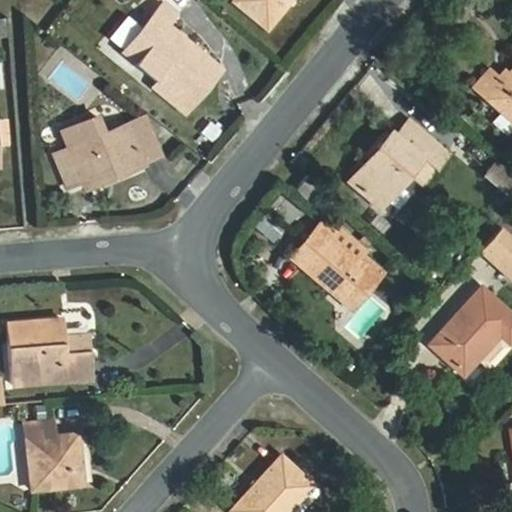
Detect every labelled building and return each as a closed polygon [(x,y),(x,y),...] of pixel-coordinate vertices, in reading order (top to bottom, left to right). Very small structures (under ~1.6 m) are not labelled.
[(230,0),(266,31),(292,0),(230,0)] [(164,2),(139,34),(125,51),(159,80),(193,109),(223,71),(182,35),(171,25),(179,14),(164,2)] [(125,51),(139,34),(130,27),(106,56),(149,93),(159,80),(125,51)] [(470,88),(511,123),(511,69),(502,81),(488,71),(470,88)] [(95,114),(59,129),(67,147),(53,153),(66,185),(80,179),(82,184),(110,172),(112,177),(143,164),(142,161),(160,153),(150,129),(141,133),(135,119),(103,132),(95,114)] [(150,129),(145,115),(135,119),(141,133),(150,129)] [(381,156),(357,183),(382,206),(411,173),(425,155),(438,167),(450,153),(411,118),(399,132),(395,128),(375,151),(381,156)] [(59,129),(46,135),(53,153),(67,147),(59,129)] [(351,178),(357,183),(381,156),(375,151),(371,155),(351,178)] [(424,183),(438,167),(425,155),(411,173),(424,183)] [(511,174),(498,162),(487,176),(508,194),(511,188),(511,174)] [(110,172),(82,184),(84,188),(112,177),(110,172)] [(310,175),(297,190),(313,203),(325,188),(310,175)] [(291,258),(349,310),(382,271),(360,253),(355,259),(332,240),(338,234),(323,220),(291,258)] [(510,275),(511,273),(511,238),(501,228),(481,249),(510,275)] [(511,309),(482,283),(427,342),(463,376),(476,362),(498,338),(508,346),(511,341),(511,309)] [(67,319),(9,323),(14,383),(90,377),(88,335),(67,336),(67,319)] [(490,369),(509,348),(508,346),(498,338),(476,362),(485,370),(490,369)] [(55,422),(24,422),(29,493),(82,490),(79,435),(55,435),(55,422)] [(227,511),(289,511),(315,484),(281,452),(227,511)]
